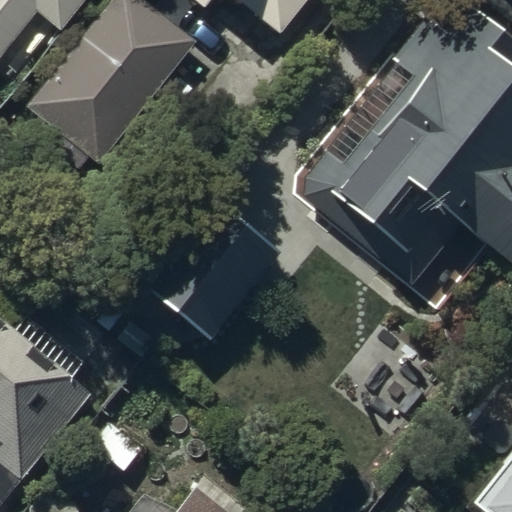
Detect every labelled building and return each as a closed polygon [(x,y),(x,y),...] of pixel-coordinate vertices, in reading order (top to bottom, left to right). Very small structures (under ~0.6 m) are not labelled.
[(0,0),(0,59),(32,19),(51,34),(53,32),(60,37),(87,0),(0,0)] [(97,171),(191,47),(131,0),(106,0),(21,113),(97,171)] [(215,0),(233,14),(237,9),(279,43),(313,0),(215,0)] [(511,79),(511,78),(511,76),(511,57),(439,0),(437,0),(389,62),(394,66),(309,175),(308,176),(306,177),(306,178),(305,180),(304,181),(303,182),(302,184),(302,185),(301,187),(301,188),(301,190),(300,191),(300,193),(300,194),(300,196),(300,198),(300,199),(301,201),(301,202),(302,204),(302,205),(303,207),(304,208),(304,209),(305,211),(306,212),(307,213),(308,214),(309,215),(311,217),(312,217),(313,218),(315,219),(316,220),(317,220),(453,314),(494,253),(511,265),(511,79)] [(368,302),(311,362),(329,378),(317,390),(338,410),(350,397),(406,449),(448,404),(437,394),(446,384),(399,340),(403,336),(368,302)] [(17,343),(0,330),(0,511),(86,403),(66,388),(81,369),(29,328),(17,343)] [(511,511),(511,461),(471,511),(511,511)] [(227,510),(187,478),(170,500),(169,500),(168,499),(167,499),(166,498),(165,497),(164,497),(163,496),(162,495),(161,495),(160,494),(159,493),(158,493),(157,492),(156,491),(155,491),(154,490),(153,490),(152,489),(151,489),(150,488),(149,487),(148,487),(147,486),(146,486),(145,485),(144,485),(143,484),(142,484),(141,483),(140,482),(139,482),(138,481),(115,511),(252,511),(236,499),(227,510)]
